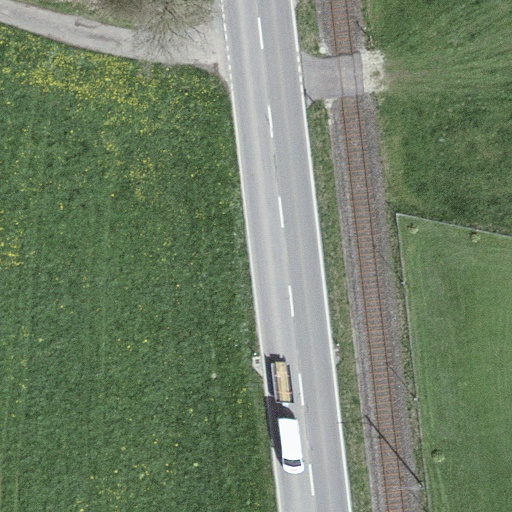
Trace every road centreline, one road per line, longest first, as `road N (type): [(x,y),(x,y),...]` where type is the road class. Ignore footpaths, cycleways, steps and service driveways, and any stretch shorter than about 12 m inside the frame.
road 1 (primary): [(315,511),(256,0)]
road 2 (track): [(0,15),(266,85),(389,73)]
